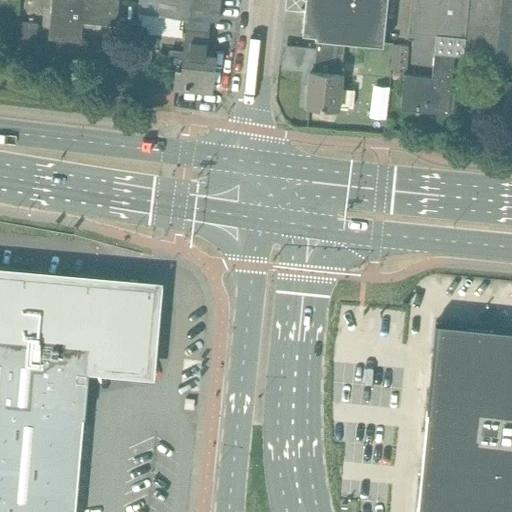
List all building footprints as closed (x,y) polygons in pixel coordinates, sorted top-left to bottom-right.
[(52,0),(49,37),(79,40),(81,21),(115,24),(116,0),(52,0)] [(139,0),(138,11),(143,12),(142,16),(141,29),(141,31),(180,35),(184,35),(185,28),(186,16),(209,18),(218,19),(219,0),(139,0)] [(305,0),(302,32),(315,33),(315,36),(317,36),(344,39),(383,42),(386,0),(305,0)] [(410,0),(408,31),(436,33),(465,36),(468,0),(410,0)] [(511,0),(470,0),(467,36),(465,54),(470,55),(511,58),(511,0)] [(170,51),(168,67),(176,68),(175,88),(175,89),(176,90),(196,91),(210,93),(214,55),(205,54),(209,18),(186,16),(185,28),(184,35),(182,52),(170,51)] [(150,69),(154,32),(141,31),(137,67),(150,69)] [(397,92),(396,102),(401,102),(400,109),(448,114),(448,111),(450,93),(454,53),(465,54),(467,36),(465,36),(436,33),(431,77),(431,83),(420,82),(420,76),(404,74),(402,93),(397,92)] [(308,83),(306,104),(347,108),(347,107),(352,107),(354,90),(340,89),(342,73),(341,73),(342,57),(344,39),(317,36),(316,47),(314,71),(309,70),(309,72),(308,83)] [(409,68),(409,43),(395,42),(394,67),(409,68)] [(511,58),(470,55),(468,67),(511,70),(511,58)] [(511,83),(506,83),(503,115),(511,115),(511,83)] [(145,86),(144,104),(168,106),(175,106),(176,90),(175,89),(175,88),(145,86)] [(0,272),(0,511),(74,511),(83,415),(85,415),(89,370),(90,362),(108,364),(108,368),(123,369),(124,365),(147,367),(154,286),(0,272)] [(511,511),(511,328),(435,321),(416,511),(511,511)]
